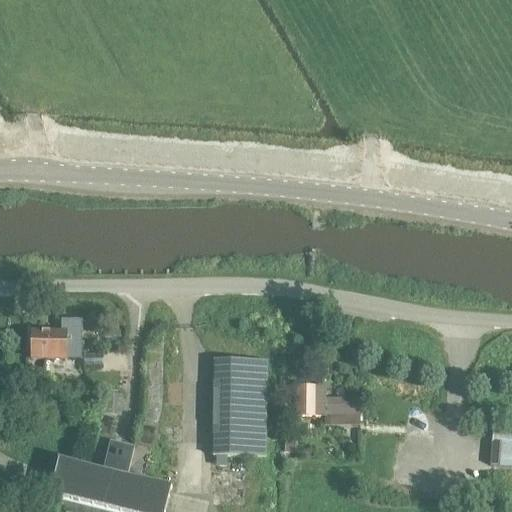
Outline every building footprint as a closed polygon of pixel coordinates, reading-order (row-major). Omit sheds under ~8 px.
[(31,360),(63,360),(81,361),(82,321),(63,321),(61,321),(60,334),(31,333),(31,360)] [(83,374),(103,374),(104,359),(83,359),(83,374)] [(267,364),(215,363),(213,459),(246,460),(266,460),(267,364)] [(324,430),(360,428),(360,418),(359,401),(325,401),(325,389),(298,389),(298,419),(324,419),(324,430)] [(103,418),(120,418),(120,398),(103,398),(103,418)] [(158,431),(141,427),(136,446),(153,450),(155,442),(159,443),(160,437),(156,436),(158,431)] [(165,511),(171,489),(128,478),(135,450),(109,444),(102,472),(58,460),(49,496),(71,501),(68,511),(165,511)] [(284,457),(294,457),(294,444),(284,444),(284,457)]
